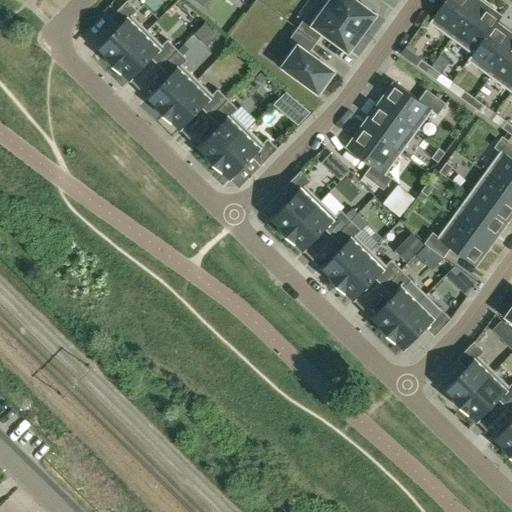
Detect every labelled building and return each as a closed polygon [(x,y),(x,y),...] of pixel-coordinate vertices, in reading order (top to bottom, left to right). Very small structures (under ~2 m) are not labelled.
[(148,30),(133,15),(138,10),(128,0),(110,18),(119,27),(98,48),(114,64),(148,30)] [(326,0),(324,4),(362,32),(375,14),(355,0),(326,0)] [(480,0),(479,0),(445,0),(430,23),(452,38),(480,0)] [(480,0),(452,38),(473,54),(496,22),(497,23),(502,16),(480,0)] [(297,28),(317,43),(324,33),(349,50),(362,32),(324,4),(311,21),(305,17),(297,28)] [(511,33),(497,23),(496,22),(473,54),(468,60),(490,76),(511,45),(511,33)] [(317,43),(297,28),(289,40),(294,44),(280,64),(288,70),(287,71),(294,76),(295,75),(319,91),(334,71),(309,53),(317,43)] [(160,67),(178,50),(168,40),(163,45),(148,30),(114,64),(130,80),(151,58),(160,67)] [(511,90),(511,45),(490,76),(511,92),(511,90)] [(160,67),(169,76),(148,97),(164,113),(198,79),(183,65),(188,60),(178,50),(160,67)] [(431,66),(422,59),(417,65),(427,73),(431,66)] [(427,73),(437,80),(441,73),(431,66),(427,73)] [(261,73),(256,78),(262,84),(267,79),(261,73)] [(211,117),(228,99),(218,89),(213,94),(198,79),(164,113),(181,129),(202,108),(211,117)] [(417,132),(432,111),(438,115),(446,103),(426,89),(419,99),(395,82),(379,104),(417,132)] [(460,97),(470,104),(474,97),(465,90),(460,97)] [(474,97),(470,104),(479,111),(484,104),(474,97)] [(215,163),(248,129),(233,114),(238,109),(228,99),(211,117),(220,125),(199,147),(215,163)] [(363,125),(401,153),(417,132),(379,104),(363,125)] [(502,128),(511,134),(511,124),(507,121),(502,128)] [(386,174),(401,153),(363,125),(347,147),(371,165),(364,175),(384,190),(392,178),(386,174)] [(215,163),(231,178),(252,157),(261,166),(278,148),(268,138),(263,144),(248,129),(215,163)] [(485,172),(511,191),(511,142),(503,136),(494,147),(500,151),(485,172)] [(439,148),(432,158),(438,162),(445,152),(439,148)] [(439,172),(446,176),(453,166),(447,162),(439,172)] [(343,164),(334,173),(340,180),(349,171),(343,164)] [(284,188),(293,197),(272,219),(288,234),(321,200),(306,186),(311,181),(301,171),(284,188)] [(508,221),(511,215),(511,191),(485,172),(469,194),(508,221)] [(428,196),(435,186),(429,181),(421,191),(428,196)] [(410,205),(393,191),(384,203),(400,217),(410,205)] [(454,215),(492,243),(508,221),(469,194),(454,215)] [(334,238),(351,220),(346,215),(341,210),(336,215),(321,200),(288,234),(304,250),(325,229),(334,238)] [(353,207),(346,215),(351,220),(358,213),(359,212),(353,207)] [(358,213),(351,220),(361,230),(368,224),(369,223),(358,213)] [(433,232),(424,243),(444,258),(452,247),(476,265),(492,243),(454,215),(439,236),(433,232)] [(334,238),(343,247),(322,268),(338,284),(371,250),(356,235),(361,230),(351,220),(334,238)] [(412,233),(395,251),(407,262),(424,244),(412,233)] [(384,287),(401,269),(391,259),(386,265),(371,250),(338,284),(354,300),(375,278),(384,287)] [(388,333),(421,299),(406,284),(411,279),(401,269),(384,287),(393,296),(372,317),(388,333)] [(476,282),(467,275),(457,286),(467,295),(476,282)] [(388,333),(404,349),(425,327),(434,336),(451,319),(441,309),(436,314),(421,299),(388,333)] [(474,341),(457,359),(466,368),(445,389),(461,405),(495,371),(480,356),(484,351),(474,341)] [(507,408),(511,403),(511,383),(509,386),(495,371),(461,405),(477,421),(498,399),(507,408)] [(511,403),(507,408),(511,412),(511,421),(495,438),(511,454),(511,453),(511,403)]
